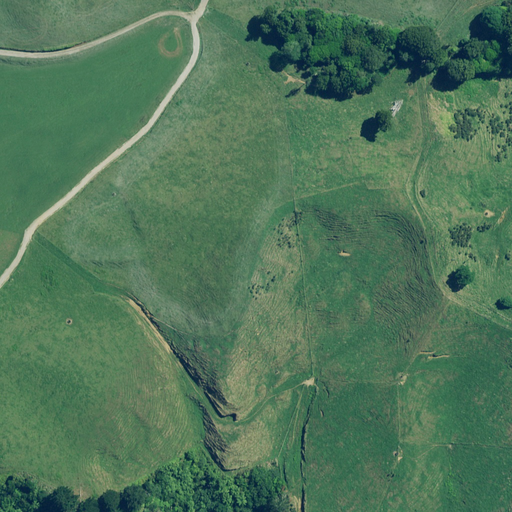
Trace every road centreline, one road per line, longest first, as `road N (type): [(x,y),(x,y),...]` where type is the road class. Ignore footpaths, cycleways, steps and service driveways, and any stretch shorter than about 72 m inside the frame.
road 1 (track): [(263,511),(273,445),(262,398),(193,425),(140,422),(98,316),(62,283),(48,282),(16,303),(0,324)]
road 2 (track): [(0,278),(24,249),(18,212),(44,122),(0,105)]
